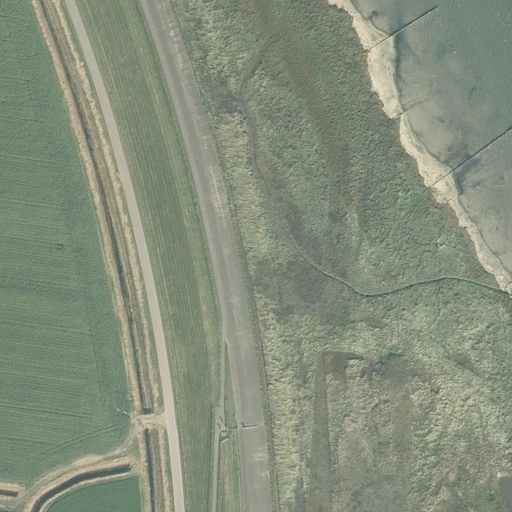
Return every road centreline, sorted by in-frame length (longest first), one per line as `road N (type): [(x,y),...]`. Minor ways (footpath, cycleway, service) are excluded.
road 1 (unclassified): [(179,511),(140,236),(69,0)]
road 2 (track): [(226,321),(245,511)]
